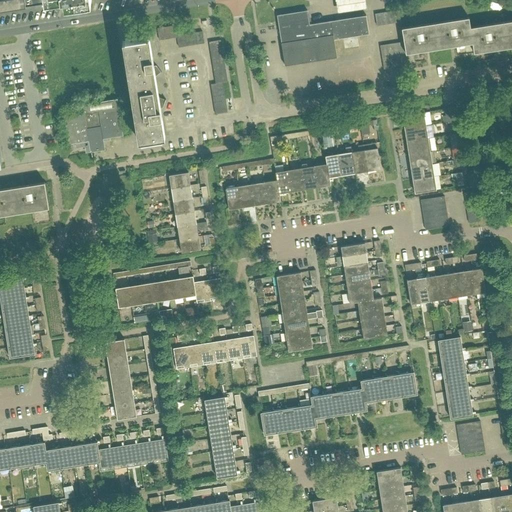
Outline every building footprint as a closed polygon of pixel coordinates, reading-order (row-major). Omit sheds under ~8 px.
[(0,0),(0,10),(7,10),(10,10),(9,9),(24,7),(24,8),(26,7),(67,0),(0,0)] [(364,0),(334,0),(337,13),(366,9),(364,0)] [(309,24),(307,11),(307,10),(276,15),(285,65),(336,57),(333,39),(369,33),(366,15),(309,24)] [(452,45),(472,42),(470,26),(468,17),(435,22),(439,47),(452,45)] [(507,47),(511,46),(511,19),(503,21),(507,47)] [(493,49),(496,49),(507,47),(503,21),(470,26),(472,42),(474,52),(490,49),(493,49)] [(435,22),(401,27),(404,41),(406,53),(423,50),(426,50),(439,47),(435,22)] [(196,32),(195,32),(197,44),(204,43),(204,42),(202,31),(196,32)] [(149,57),(146,37),(125,40),(141,140),(162,137),(159,116),(162,116),(160,107),(163,106),(163,105),(166,99),(165,98),(164,101),(157,98),(156,98),(152,75),(153,75),(159,70),(161,72),(161,71),(157,66),(156,65),(154,65),(152,57),(149,57)] [(210,47),(221,45),(220,39),(209,41),(210,47)] [(399,54),(406,53),(404,41),(398,42),(399,54)] [(399,54),(401,66),(408,65),(406,53),(399,54)] [(123,135),(119,110),(117,99),(94,103),(83,105),(84,112),(84,115),(64,118),(69,145),(89,142),(90,152),(105,149),(103,138),(123,135)] [(226,105),(214,107),(215,114),(227,112),(226,105)] [(404,128),(426,125),(424,111),(402,115),(404,128)] [(406,141),(428,137),(426,125),(404,128),(406,141)] [(428,137),(406,141),(409,154),(430,150),(428,137)] [(371,148),(364,149),(367,170),(381,168),(377,147),(376,142),(371,143),(371,148)] [(358,150),(351,151),(355,172),(367,170),(364,149),(363,144),(358,145),(358,150)] [(338,153),(342,175),(355,172),(351,151),(350,146),(346,147),(347,152),(338,153)] [(411,166),(432,163),(430,150),(409,154),(411,166)] [(329,177),(342,175),(338,153),(325,155),(327,163),(329,177)] [(331,184),(329,177),(327,163),(314,165),(317,187),(331,184)] [(413,179),(434,176),(432,163),(411,166),(413,179)] [(305,189),(317,187),(314,165),(301,167),(305,189)] [(283,170),(275,171),(277,179),(279,193),(292,191),(289,169),(288,166),(283,167),(283,170)] [(292,191),(305,189),(301,167),(289,169),(292,191)] [(171,187),(191,184),(188,171),(169,174),(171,187)] [(434,176),(413,179),(415,192),(436,189),(434,176)] [(281,201),(279,193),(277,179),(264,181),(268,203),(281,201)] [(11,187),(15,212),(32,210),(49,207),(44,181),(25,184),(22,185),(11,187)] [(255,205),(268,203),(264,181),(251,183),(255,205)] [(242,207),(255,205),(251,183),(239,185),(242,207)] [(173,200),(193,197),(191,184),(171,187),(173,200)] [(229,209),(242,207),(239,185),(225,187),(229,209)] [(0,214),(4,214),(15,212),(11,187),(1,188),(0,188),(0,214)] [(465,199),(477,197),(476,191),(464,192),(465,199)] [(175,213),(195,210),(193,197),(173,200),(175,213)] [(177,226),(197,223),(195,210),(175,213),(177,226)] [(180,239),(199,235),(197,228),(199,227),(199,228),(201,229),(208,228),(208,230),(213,230),(211,220),(207,221),(197,223),(177,226),(180,239)] [(199,235),(180,239),(182,252),(201,249),(199,235)] [(342,256),(366,252),(365,242),(340,246),(342,256)] [(343,265),(368,261),(366,252),(342,256),(343,265)] [(345,274),(369,270),(368,261),(343,265),(345,274)] [(186,272),(189,272),(188,265),(178,267),(180,277),(183,296),(195,294),(196,294),(194,282),(194,281),(193,275),(185,276),(185,275),(186,275),(186,272)] [(472,269),(476,293),(486,291),(482,267),(472,269)] [(467,294),(476,293),(472,269),(463,270),(467,294)] [(346,283),(371,279),(369,270),(345,274),(346,283)] [(457,296),(467,294),(463,270),(454,272),(457,296)] [(278,285),(302,281),(300,271),(276,275),(278,285)] [(448,297),(457,296),(454,272),(444,273),(448,297)] [(439,299),(448,297),(444,273),(435,275),(439,299)] [(429,300),(439,299),(435,275),(426,276),(429,300)] [(420,302),(429,300),(426,276),(416,278),(420,302)] [(23,277),(0,280),(0,290),(24,287),(23,277)] [(170,298),(183,296),(180,277),(167,279),(170,298)] [(221,277),(220,277),(207,279),(210,300),(211,300),(210,297),(217,296),(217,299),(224,298),(221,277)] [(411,303),(420,302),(416,278),(407,279),(411,303)] [(157,300),(170,298),(167,279),(154,281),(157,300)] [(210,300),(207,279),(194,281),(194,282),(196,294),(195,294),(197,302),(197,299),(204,298),(204,301),(210,300)] [(348,293),(372,289),(371,279),(346,283),(348,293)] [(144,302),(157,300),(154,281),(141,283),(144,302)] [(279,294),(303,290),(302,281),(278,285),(279,294)] [(132,305),(144,302),(141,283),(129,285),(132,305)] [(119,307),(132,305),(129,285),(116,287),(119,307)] [(24,287),(0,290),(0,293),(1,300),(26,296),(24,287)] [(374,298),(372,289),(348,293),(349,302),(357,301),(374,298)] [(281,304),(305,300),(303,290),(279,294),(281,304)] [(26,296),(1,300),(2,309),(27,305),(26,296)] [(359,310),(383,306),(381,297),(374,298),(357,301),(359,310)] [(282,313),(306,309),(305,300),(281,304),(282,313)] [(27,305),(2,309),(4,319),(29,315),(27,305)] [(360,320),(384,316),(383,306),(359,310),(360,320)] [(284,322),(308,319),(317,317),(323,316),(322,310),(316,311),(316,312),(310,313),(309,314),(309,315),(307,315),(306,309),(282,313),(284,322)] [(29,315),(4,319),(5,328),(30,324),(29,315)] [(362,329),(386,325),(384,316),(360,320),(362,329)] [(285,332),(309,328),(308,319),(284,322),(285,332)] [(30,324),(5,328),(7,337),(32,333),(30,324)] [(386,325),(362,329),(363,338),(363,339),(364,338),(387,335),(387,334),(386,325)] [(287,341),(311,337),(309,328),(285,332),(287,341)] [(32,333),(7,337),(8,346),(33,342),(32,333)] [(254,335),(253,335),(240,337),(243,358),(243,355),(250,354),(250,356),(257,355),(254,335)] [(460,336),(438,339),(440,353),(462,350),(460,336)] [(243,358),(240,337),(227,339),(230,360),(230,357),(237,356),(237,359),(243,358)] [(311,337),(287,341),(288,351),(312,347),(311,337)] [(107,354),(126,351),(124,338),(105,341),(107,354)] [(230,360),(227,339),(213,341),(217,362),(217,359),(223,358),(224,361),(230,360)] [(217,362),(213,341),(200,343),(204,364),(203,361),(210,360),(211,363),(217,362)] [(33,342),(8,346),(10,357),(35,353),(33,342)] [(204,364),(200,343),(187,345),(190,366),(191,366),(190,363),(197,362),(197,365),(204,364)] [(184,364),(184,367),(190,366),(187,345),(173,348),(177,368),(177,365),(184,364)] [(462,350),(440,353),(442,366),(464,362),(462,350)] [(109,367),(128,364),(126,351),(107,354),(109,367)] [(464,362),(442,366),(444,379),(466,375),(464,362)] [(111,380),(130,377),(128,364),(109,367),(111,380)] [(412,371),(400,373),(403,396),(416,394),(417,393),(413,371),(412,371)] [(400,373),(387,375),(390,398),(403,396),(400,373)] [(387,375),(374,377),(378,400),(390,398),(387,375)] [(466,375),(444,379),(446,391),(468,388),(466,375)] [(113,392),(132,389),(130,377),(111,380),(113,392)] [(374,377),(360,380),(361,385),(362,388),(362,387),(365,402),(366,402),(378,400),(374,377)] [(362,388),(350,389),(353,412),(367,409),(366,402),(365,402),(362,387),(362,388)] [(468,388),(446,391),(448,404),(470,400),(468,388)] [(134,402),(132,389),(113,392),(115,405),(134,402)] [(350,389),(337,391),(340,414),(353,412),(350,389)] [(337,391),(324,393),(328,416),(340,414),(337,391)] [(324,393),(311,396),(311,401),(312,404),(313,404),(315,418),(316,418),(328,416),(324,393)] [(225,395),(205,399),(207,412),(227,409),(225,397),(225,395)] [(470,400),(448,404),(450,417),(450,418),(473,414),(472,414),(470,400)] [(134,402),(115,405),(117,418),(137,415),(134,402)] [(312,404),(300,406),(303,428),(317,426),(316,418),(315,418),(313,404),(312,404)] [(300,406),(287,408),(291,430),(303,428),(300,406)] [(287,408),(274,410),(278,432),(291,430),(287,408)] [(227,409),(207,412),(209,425),(229,422),(227,409)] [(261,412),(260,412),(264,434),(265,434),(278,432),(274,410),(261,412)] [(502,429),(511,427),(511,421),(501,423),(502,429)] [(229,422),(209,425),(211,438),(231,435),(229,422)] [(503,435),(511,433),(511,427),(502,429),(503,435)] [(48,431),(42,432),(43,440),(52,438),(52,434),(48,434),(48,431)] [(504,441),(511,439),(511,433),(503,435),(504,441)] [(231,435),(211,438),(213,451),(233,447),(231,435)] [(164,438),(151,440),(154,462),(155,462),(154,459),(160,458),(161,461),(168,459),(165,438),(164,438)] [(151,440),(137,442),(141,464),(142,464),(141,461),(147,460),(148,463),(154,462),(151,440)] [(45,441),(31,443),(34,463),(46,461),(47,461),(45,449),(46,449),(46,446),(45,441)] [(97,441),(84,443),(87,463),(99,461),(100,461),(98,449),(99,449),(97,441)] [(137,442),(124,445),(128,466),(128,463),(134,462),(134,465),(141,464),(137,442)] [(31,443),(18,445),(22,465),(34,463),(31,443)] [(84,443),(71,445),(74,465),(87,463),(84,443)] [(18,445),(6,447),(9,467),(22,465),(18,445)] [(71,445),(58,447),(61,467),(74,465),(71,445)] [(124,445),(111,447),(114,468),(115,468),(115,465),(121,464),(121,467),(128,466),(124,445)] [(0,448),(0,468),(9,467),(6,447),(0,448)] [(46,449),(45,449),(47,461),(46,461),(48,469),(61,467),(58,447),(46,449)] [(99,449),(98,449),(100,461),(99,461),(100,470),(102,470),(101,467),(107,466),(108,469),(114,468),(111,447),(99,449)] [(233,447),(213,451),(215,463),(235,460),(233,447)] [(235,460),(215,463),(217,477),(237,474),(237,473),(235,460)] [(378,480),(402,476),(400,467),(376,471),(378,480)] [(379,490),(403,486),(402,476),(378,480),(379,490)] [(335,493),(336,493),(348,491),(347,483),(333,485),(335,493)] [(381,499),(405,495),(403,486),(379,490),(381,499)] [(73,490),(64,491),(65,498),(74,496),(73,490)] [(501,511),(511,511),(508,494),(499,495),(501,511)] [(382,508),(406,504),(405,495),(381,499),(382,508)] [(491,511),(501,511),(499,495),(489,497),(491,511)] [(314,510),(338,506),(336,496),(312,500),(314,510)] [(482,511),(491,511),(489,497),(480,498),(482,511)] [(472,511),(482,511),(480,498),(471,500),(472,511)] [(229,499),(216,502),(217,511),(230,511),(230,506),(229,499)] [(463,511),(472,511),(471,500),(461,501),(463,511)] [(453,511),(463,511),(461,501),(452,503),(453,511)] [(34,505),(34,506),(34,511),(57,511),(60,511),(59,502),(34,505)] [(217,511),(216,502),(203,504),(204,511),(217,511)] [(256,502),(243,504),(244,511),(258,511),(257,502),(256,502)] [(443,511),(453,511),(452,503),(443,504),(443,511)]
